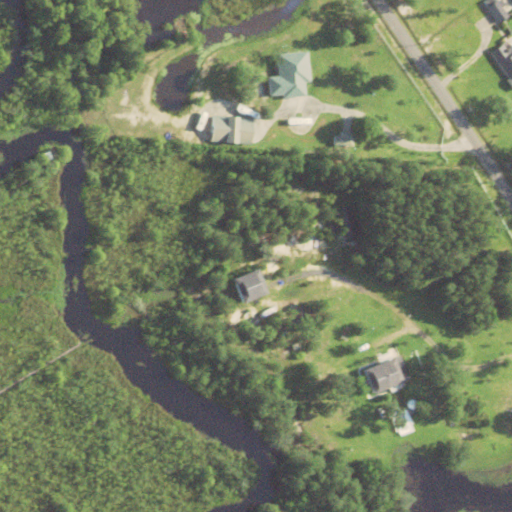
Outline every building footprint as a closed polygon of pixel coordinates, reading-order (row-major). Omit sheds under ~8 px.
[(498,0),(500,0),(504,4),(500,7),(506,16),(496,23),(481,3),(485,0),(494,0),(496,2),(498,0)] [(315,59),(309,60),(309,58),(307,58),(306,51),(308,51),(307,46),(306,47),(305,43),(306,42),(306,40),(311,40),(312,45),(316,45),(318,56),(314,57),(315,59)] [(511,91),(505,81),(507,79),(489,52),(500,45),(504,51),(511,45),(511,91)] [(266,77),(276,77),(274,54),(305,52),(307,82),(302,82),(303,97),(281,98),(281,95),(268,96),(266,77)] [(251,117),(210,115),(208,142),(249,144),(251,117)] [(338,146),(339,132),(352,132),(351,146),(338,146)] [(38,155),(46,151),(50,159),(42,164),(38,155)] [(229,280),(253,270),(263,294),(239,304),(229,280)] [(382,353),(398,346),(400,351),(385,358),(382,353)] [(361,371),(398,356),(408,380),(371,395),(361,371)]
